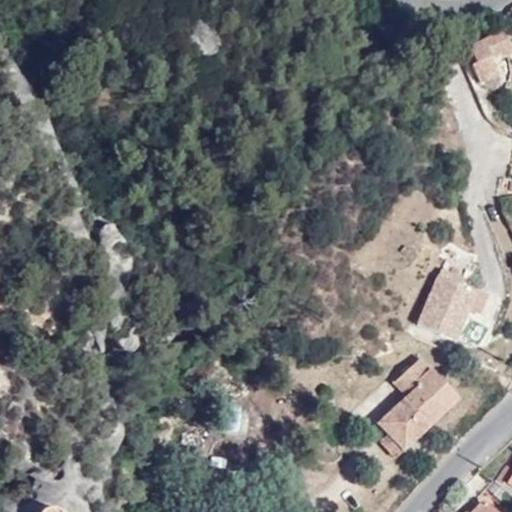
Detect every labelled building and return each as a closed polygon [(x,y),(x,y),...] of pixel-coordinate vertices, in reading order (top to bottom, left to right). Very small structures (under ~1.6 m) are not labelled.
[(471,48),(478,65),(511,50),(511,49),(505,33),(471,48)] [(436,280),(456,287),(459,281),(439,274),(436,280)] [(473,294),(456,287),(436,280),(418,327),(454,342),(466,311),(473,294)] [(482,297),(473,294),(466,311),(474,314),(482,297)] [(419,360),(398,381),(409,393),(414,388),(417,391),(411,396),(407,399),(397,409),(380,425),(389,436),(403,451),(456,399),(419,360)] [(409,393),(398,381),(394,384),(404,396),(407,399),(411,396),(409,393)] [(407,399),(404,396),(393,406),(397,409),(407,399)] [(394,459),(403,451),(389,436),(380,444),(394,459)] [(499,482),(511,493),(511,465),(510,465),(499,482)] [(494,511),(485,502),(474,511),(494,511)]
